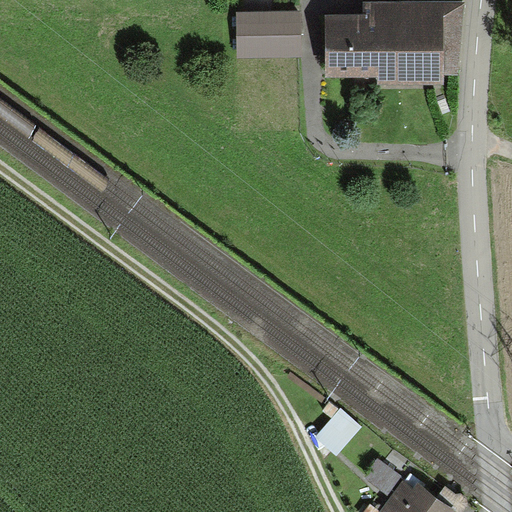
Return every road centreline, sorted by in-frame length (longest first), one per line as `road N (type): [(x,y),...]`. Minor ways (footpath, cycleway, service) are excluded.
road 1 (tertiary): [(479,0),(471,157),(495,511)]
road 2 (track): [(0,159),(241,348),(293,419),(339,511)]
